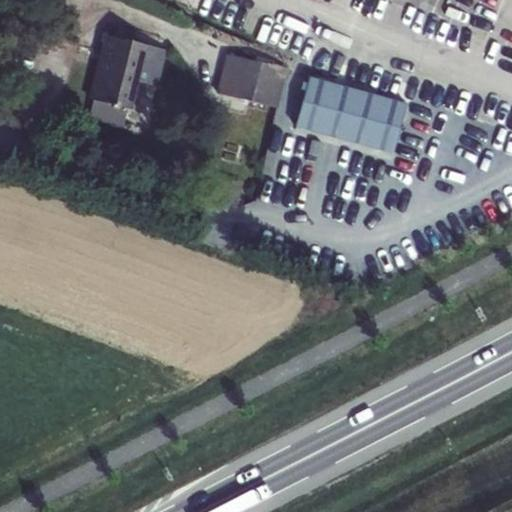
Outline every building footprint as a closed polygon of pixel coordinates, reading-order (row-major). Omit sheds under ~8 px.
[(106,36),(91,101),(95,101),(91,119),(122,127),(127,110),(130,110),(136,83),(156,87),(162,63),(142,58),(145,46),(106,36)] [(145,46),(142,58),(162,63),(165,51),(145,46)] [(279,112),(288,73),(231,58),(221,97),(279,112)] [(311,82),(298,131),(396,155),(409,107),(311,82)] [(407,124),(397,155),(423,163),(432,133),(407,124)]
